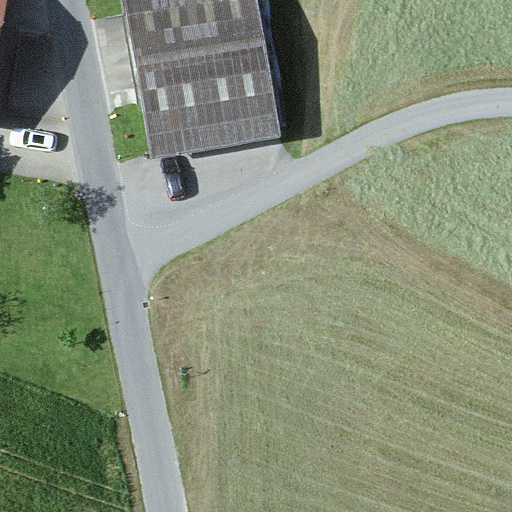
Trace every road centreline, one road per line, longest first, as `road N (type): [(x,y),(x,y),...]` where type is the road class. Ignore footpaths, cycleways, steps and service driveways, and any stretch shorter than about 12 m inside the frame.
road 1 (unclassified): [(69,0),(166,511)]
road 2 (track): [(116,268),(397,125),(511,102)]
